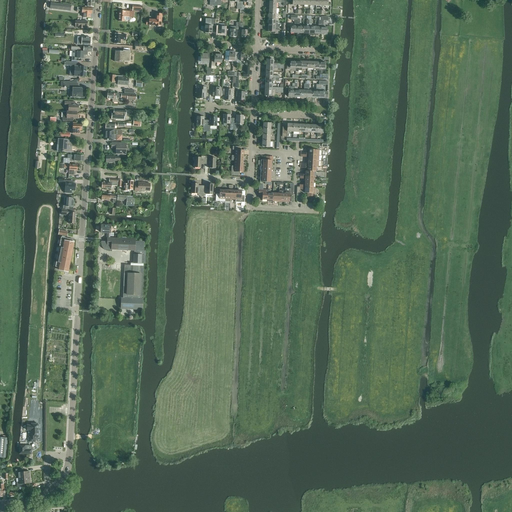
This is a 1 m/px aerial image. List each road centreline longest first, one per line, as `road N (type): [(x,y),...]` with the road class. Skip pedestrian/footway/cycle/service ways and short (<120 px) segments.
road 1 (tertiary): [(0,505),(41,499),(67,469),(86,169)]
road 2 (tertiary): [(86,169),(98,0)]
